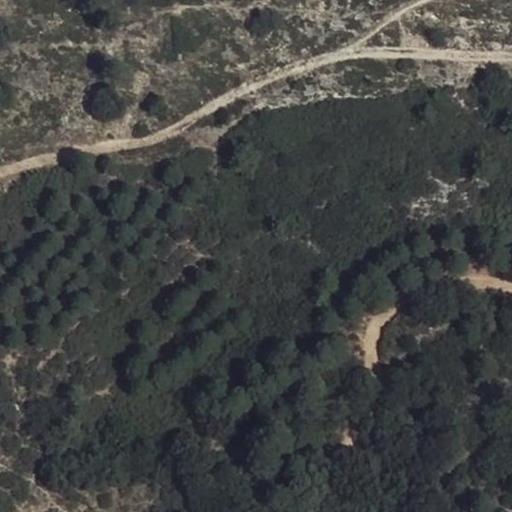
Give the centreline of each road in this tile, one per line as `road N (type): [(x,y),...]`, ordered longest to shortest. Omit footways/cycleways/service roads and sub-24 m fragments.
road 1 (track): [(511,62),(407,56),(327,63),(283,87),(230,96),(186,135),(43,157),(0,174)]
road 2 (track): [(511,287),(438,284),(406,296),(384,326),(377,391),(335,460),(317,511)]
